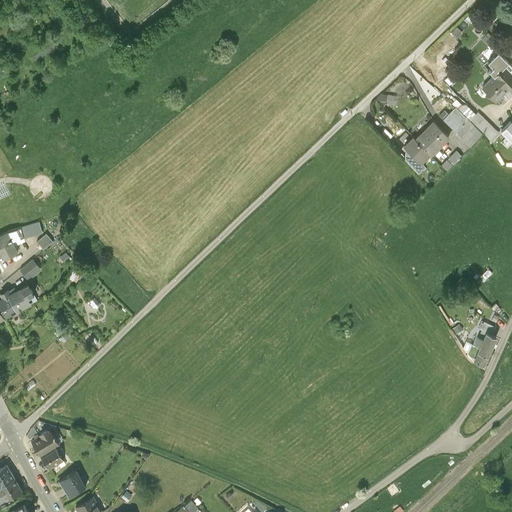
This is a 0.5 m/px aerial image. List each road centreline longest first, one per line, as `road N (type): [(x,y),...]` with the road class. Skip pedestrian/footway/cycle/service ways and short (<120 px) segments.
road 1 (residential): [(473,0),(16,434)]
road 2 (residential): [(341,511),(442,441),(511,323)]
